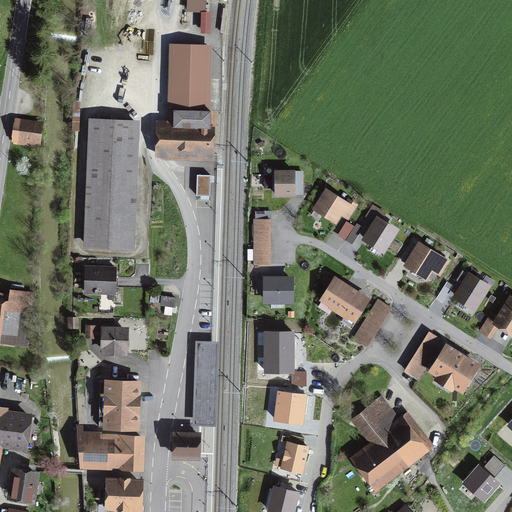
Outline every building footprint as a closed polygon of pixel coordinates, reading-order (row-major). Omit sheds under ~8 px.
[(186,0),(187,7),(206,8),(206,0),(186,0)] [(212,9),(201,8),(201,30),(211,30),(212,9)] [(206,51),(176,50),(174,127),(160,126),(159,151),(210,153),(211,111),(203,111),(206,51)] [(14,139),(37,143),(40,124),(17,120),(14,139)] [(87,246),(130,247),(135,122),(92,120),(87,246)] [(275,194),(294,194),(294,172),(276,172),(275,194)] [(210,195),(210,175),(197,175),(196,195),(210,195)] [(356,204),(348,199),(345,204),(326,191),(316,208),(335,220),(341,212),(348,217),(356,204)] [(384,212),(373,205),(366,216),(375,222),(365,239),(383,250),(396,230),(379,220),(384,212)] [(357,225),(347,242),(353,246),(364,229),(357,225)] [(447,261),(420,244),(406,265),(426,277),(431,268),(440,273),(447,261)] [(115,268),(86,267),(85,292),(97,293),(97,291),(115,291),(115,268)] [(474,308),(487,286),(463,271),(458,280),(464,284),(456,296),(474,308)] [(293,275),(263,275),(263,304),(293,304),(293,275)] [(339,311),(353,290),(335,279),(322,300),(339,311)] [(14,344),(14,343),(25,345),(33,292),(10,289),(9,295),(0,293),(0,343),(3,344),(3,342),(14,344)] [(353,320),(367,299),(353,290),(339,311),(353,320)] [(162,304),(173,306),(174,298),(163,297),(162,304)] [(511,299),(511,298),(496,322),(511,331),(511,299)] [(374,306),(387,314),(391,308),(378,300),(374,306)] [(370,312),(383,320),(387,314),(374,306),(370,312)] [(370,312),(366,319),(379,327),(383,320),(370,312)] [(366,319),(362,325),(375,333),(379,327),(366,319)] [(104,351),(124,352),(125,330),(119,330),(119,326),(87,325),(87,336),(94,337),(94,333),(100,333),(100,330),(105,330),(104,351)] [(362,325),(358,331),(371,339),(375,333),(362,325)] [(264,329),(264,351),(296,350),(295,329),(264,329)] [(358,331),(354,338),(367,346),(371,339),(358,331)] [(438,346),(442,340),(429,332),(425,338),(438,346)] [(434,352),(438,346),(425,338),(421,344),(434,352)] [(430,359),(434,352),(421,344),(417,351),(430,359)] [(477,365),(447,346),(432,370),(461,389),(477,365)] [(264,351),(264,372),(296,372),(296,350),(264,351)] [(426,365),(430,359),(417,351),(413,357),(426,365)] [(422,372),(426,365),(413,357),(409,364),(422,372)] [(418,378),(422,372),(409,364),(405,370),(418,378)] [(139,382),(100,381),(99,426),(137,427),(139,382)] [(310,392),(277,388),(273,420),(306,424),(310,392)] [(361,429),(362,428),(375,445),(358,458),(377,483),(430,442),(407,412),(398,418),(381,396),(352,420),(361,429)] [(0,442),(24,447),(29,416),(3,412),(3,410),(0,409),(0,442)] [(198,434),(176,433),(175,456),(197,456),(198,434)] [(140,468),(141,437),(79,435),(82,466),(140,468)] [(308,445),(286,441),(281,469),(303,473),(308,445)] [(484,499),(499,482),(480,466),(466,483),(484,499)] [(15,470),(11,495),(32,498),(36,474),(15,470)] [(109,481),(105,481),(104,504),(108,504),(108,505),(139,506),(139,482),(129,481),(129,478),(109,477),(109,481)] [(292,511),(297,492),(275,487),(270,511),(275,511),(292,511)]
